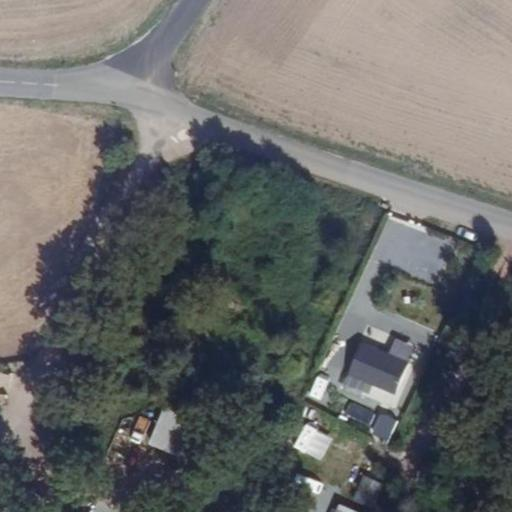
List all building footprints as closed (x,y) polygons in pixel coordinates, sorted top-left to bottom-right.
[(372,262),(439,284),(454,237),(387,216),(372,262)] [(360,341),(346,374),(394,395),(408,362),(360,341)] [(163,407),(147,443),(178,458),(195,422),(163,407)] [(380,412),(370,436),(388,444),(398,419),(380,412)] [(372,509),(383,483),(362,475),(351,500),(372,509)]
